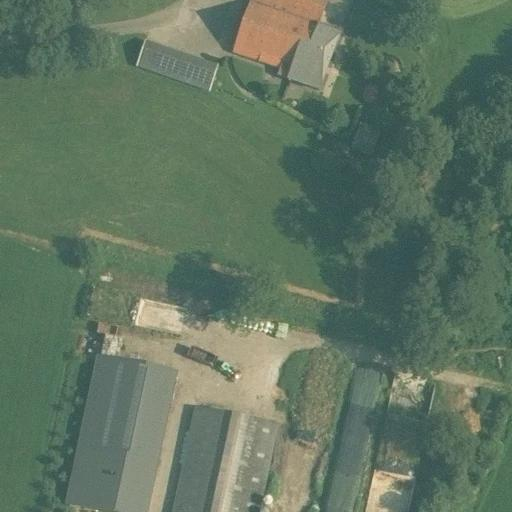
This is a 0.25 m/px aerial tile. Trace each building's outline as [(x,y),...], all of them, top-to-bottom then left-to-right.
[(319,92),(339,33),(319,26),(328,0),(250,0),(249,5),(233,54),(290,73),(287,82),(319,92)] [(208,93),(218,66),(144,41),(135,68),(208,93)] [(370,106),(375,103),(378,94),(376,88),(370,86),(364,89),(361,97),(364,104),(370,106)] [(370,158),(380,131),(360,123),(350,150),(370,158)] [(401,148),(413,146),(410,128),(398,130),(401,148)] [(141,511),(168,389),(95,374),(65,511),(141,511)] [(259,511),(278,427),(195,408),(172,511),(259,511)]
